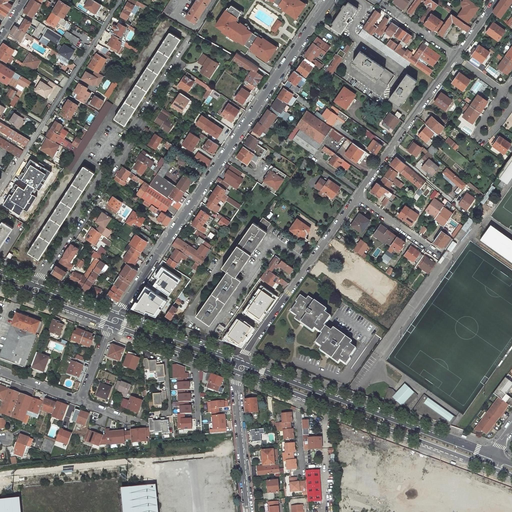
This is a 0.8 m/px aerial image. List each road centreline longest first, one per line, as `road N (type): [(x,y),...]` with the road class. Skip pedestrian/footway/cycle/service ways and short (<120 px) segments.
road 1 (residential): [(117,314),(329,0)]
road 2 (tertiary): [(242,374),(479,464)]
road 3 (residential): [(120,0),(0,192)]
road 4 (residential): [(243,362),(357,196)]
road 5 (residential): [(357,196),(456,57)]
road 6 (residential): [(238,372),(247,511)]
road 7 (tertiary): [(110,324),(238,372)]
road 8 (residential): [(37,284),(107,173)]
